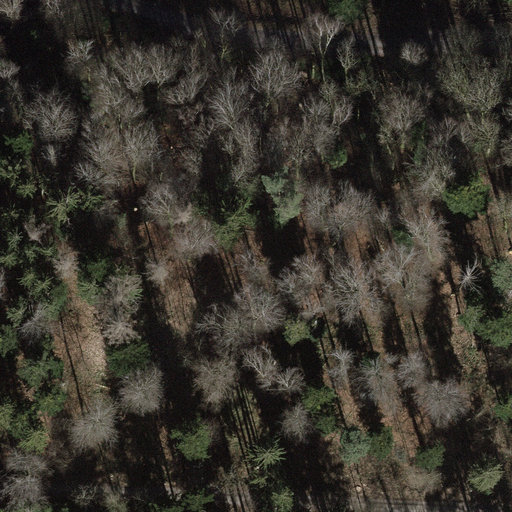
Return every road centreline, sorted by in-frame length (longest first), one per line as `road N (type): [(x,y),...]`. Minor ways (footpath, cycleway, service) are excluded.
road 1 (unknown): [(0,489),(511,511)]
road 2 (track): [(109,0),(262,41),(511,42)]
